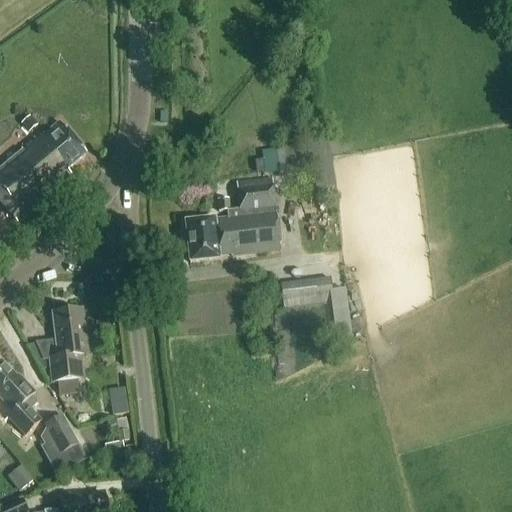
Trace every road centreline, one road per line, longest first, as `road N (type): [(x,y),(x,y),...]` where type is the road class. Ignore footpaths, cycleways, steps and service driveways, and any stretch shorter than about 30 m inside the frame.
road 1 (unclassified): [(158,511),(129,281)]
road 2 (tertiary): [(129,158),(138,0)]
road 3 (tertiary): [(44,257),(129,158)]
road 4 (unclassified): [(129,281),(129,158)]
